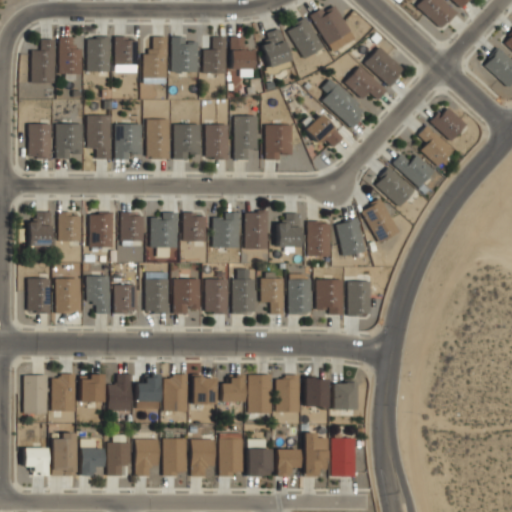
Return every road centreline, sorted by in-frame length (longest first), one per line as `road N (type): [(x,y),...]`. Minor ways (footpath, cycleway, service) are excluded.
road 1 (residential): [(2,184),(331,185),(503,0)]
road 2 (tertiary): [(511,129),(439,219),(398,311),(381,418),(394,511)]
road 3 (tertiary): [(387,354),(320,344),(0,340)]
road 4 (residential): [(0,502),(358,502)]
road 5 (residential): [(21,15),(7,36),(0,117),(1,341)]
road 6 (residential): [(21,15),(230,9),(274,0)]
road 7 (tertiary): [(367,0),(511,129)]
